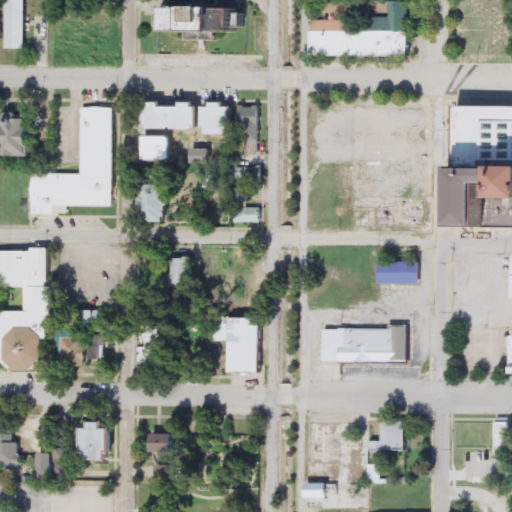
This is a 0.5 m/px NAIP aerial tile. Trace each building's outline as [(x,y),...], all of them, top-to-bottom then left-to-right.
[(313,57),(313,19),(389,20),(389,0),(408,0),(408,58),(313,57)] [(26,49),(6,49),(6,1),(26,1),(26,49)] [(235,33),(182,33),(182,9),(235,9),(235,33)] [(202,103),(202,130),(148,129),(148,103),(202,103)] [(209,104),(237,104),(237,135),(209,135),(209,104)] [(511,106),(511,227),(448,227),(449,196),(440,196),(440,165),(452,165),(452,106),(511,106)] [(245,154),(245,107),(261,107),(262,154),(245,154)] [(114,206),(67,206),(67,215),(32,215),(32,174),(83,174),(83,108),(115,108),(114,206)] [(36,157),(6,157),(6,113),(36,114),(36,157)] [(175,136),(175,161),(147,161),(147,136),(175,136)] [(211,164),(193,164),(193,149),(211,149),(211,164)] [(262,179),(238,179),(238,168),(263,169),(262,179)] [(232,202),(232,188),(246,188),(246,202),(232,202)] [(169,222),(145,222),(145,190),(169,190),(169,222)] [(0,312),(27,312),(27,288),(0,288),(0,250),(55,250),(56,334),(46,334),(47,367),(0,367),(0,312)] [(164,259),(164,279),(144,279),(144,259),(164,259)] [(172,259),(193,259),(193,287),(172,287),(172,259)] [(258,259),(258,297),(237,297),(237,259),(258,259)] [(381,284),(381,261),(422,261),(422,284),(381,284)] [(84,311),(111,311),(111,328),(84,328),(84,311)] [(265,373),(234,373),(233,319),(265,319),(265,373)] [(230,320),(230,342),(217,342),(217,320),(230,320)] [(145,363),(145,326),(167,326),(167,363),(145,363)] [(410,329),(410,365),(326,365),(326,328),(410,329)] [(104,361),(84,361),(84,366),(61,365),(61,337),(104,337),(104,361)] [(511,481),(498,481),(498,418),(511,418),(511,481)] [(87,428),(95,428),(95,422),(109,422),(109,429),(115,429),(115,461),(87,461),(87,428)] [(373,451),(373,422),(408,422),(408,451),(373,451)] [(21,466),(0,466),(0,434),(21,434),(21,466)] [(157,453),(157,434),(180,434),(180,453),(157,453)] [(370,484),(370,465),(382,465),(382,484),(370,484)] [(178,480),(159,480),(159,466),(178,466),(178,480)] [(42,479),(42,470),(54,470),(54,479),(42,479)] [(332,485),(332,498),(310,498),(310,485),(332,485)] [(238,490),(239,505),(227,505),(227,490),(238,490)]
